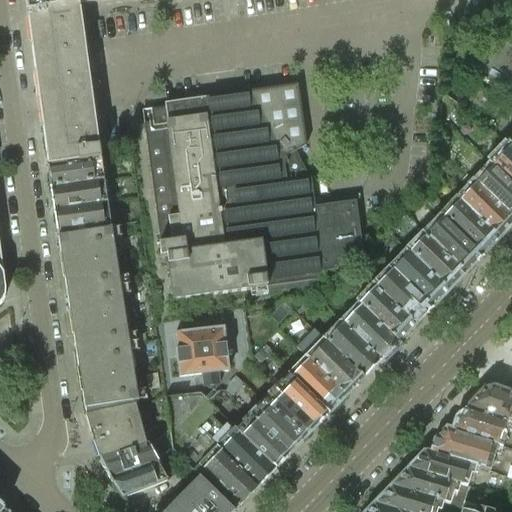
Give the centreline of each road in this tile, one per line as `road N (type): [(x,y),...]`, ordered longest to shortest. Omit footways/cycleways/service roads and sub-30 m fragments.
road 1 (residential): [(22,479),(49,437),(0,18)]
road 2 (tertiary): [(300,511),(456,352)]
